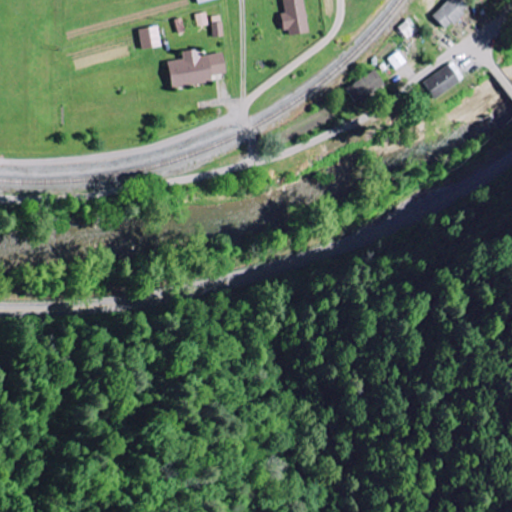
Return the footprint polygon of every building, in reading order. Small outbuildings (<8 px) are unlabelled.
[(303,0),(293,0),(282,1),(282,13),(281,13),(282,35),(305,34),(303,0)] [(442,30),(464,10),(455,0),(447,0),(430,16),(442,30)] [(137,30),(140,50),(159,46),(155,26),(137,30)] [(220,53),(196,56),(195,50),(179,52),(180,59),(164,62),(168,88),(209,82),(208,76),(223,73),(220,53)] [(405,61),(397,50),(386,58),(393,70),(405,61)] [(430,99),(462,79),(452,62),(419,81),(430,99)] [(343,88),(352,104),(381,85),(372,70),(343,88)]
